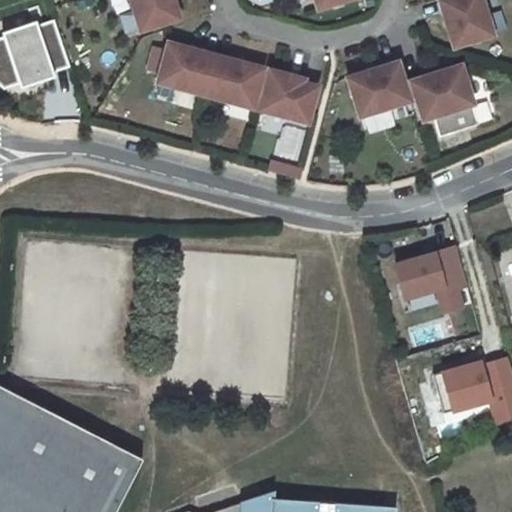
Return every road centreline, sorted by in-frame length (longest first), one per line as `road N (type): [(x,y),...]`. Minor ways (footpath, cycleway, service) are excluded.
road 1 (residential): [(511,167),(430,206),(329,220),(87,155),(0,155)]
road 2 (residential): [(224,0),(230,19),(329,48),(393,27),(392,0)]
road 3 (unknown): [(458,193),(491,317),(508,343)]
